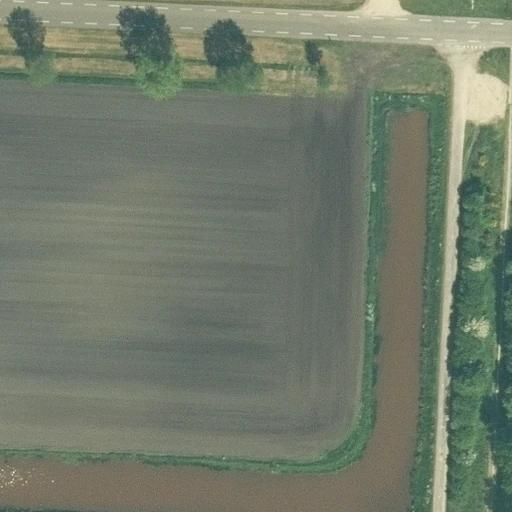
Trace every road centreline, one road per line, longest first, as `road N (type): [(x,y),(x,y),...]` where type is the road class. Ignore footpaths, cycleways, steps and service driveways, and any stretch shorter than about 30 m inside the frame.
road 1 (unclassified): [(437,511),(463,28)]
road 2 (tertiary): [(463,28),(0,7)]
